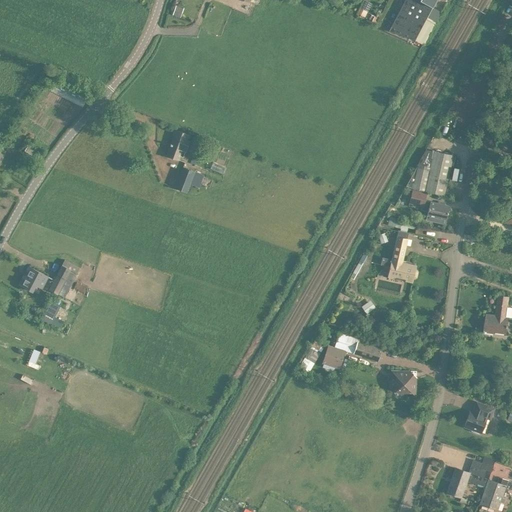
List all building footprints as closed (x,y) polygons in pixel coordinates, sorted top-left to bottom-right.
[(435,21),(426,17),(434,0),(403,0),(387,30),(414,39),(422,44),(435,21)] [(181,8),(175,6),(172,13),(178,15),(181,8)] [(357,14),(363,17),(366,11),(360,8),(357,14)] [(176,130),(166,155),(177,159),(179,154),(183,156),(189,139),(185,138),(187,134),(176,130)] [(27,145),(25,150),(31,154),(34,149),(27,145)] [(415,167),(405,185),(409,186),(443,194),(452,155),(432,150),(428,169),(416,166),(415,167)] [(182,166),(174,187),(186,192),(189,183),(198,187),(203,174),(182,166)] [(411,189),(408,203),(423,206),(427,207),(426,214),(425,219),(442,223),(443,218),(445,218),(448,205),(429,201),(424,200),(426,192),(411,189)] [(502,221),(511,223),(511,195),(508,195),(502,221)] [(388,217),(385,225),(395,227),(396,224),(414,229),(416,223),(388,217)] [(381,257),(379,265),(388,267),(386,276),(411,282),(412,278),(414,278),(415,276),(417,270),(416,268),(415,268),(415,264),(402,261),(406,243),(407,237),(406,237),(408,231),(398,229),(396,235),(395,235),(394,240),(390,259),(381,257)] [(384,232),(378,234),(381,242),(387,240),(384,232)] [(61,264),(48,289),(63,297),(78,268),(63,260),(61,264)] [(28,266),(18,284),(31,290),(35,281),(42,285),(47,276),(40,272),(28,266)] [(492,332),(505,333),(507,316),(505,316),(508,296),(496,294),(493,314),(484,313),(481,332),(483,332),(485,332),(492,333),(492,332)] [(374,307),(368,300),(360,306),(365,314),(374,307)] [(334,345),(353,350),(357,338),(338,332),(334,345)] [(312,364),(323,345),(313,339),(302,358),(312,364)] [(356,341),(352,352),(376,359),(380,349),(356,341)] [(327,345),(321,363),(338,368),(343,351),(327,345)] [(414,395),(415,370),(390,369),(390,370),(394,374),(393,391),(410,391),(414,395)] [(470,430),(479,433),(479,431),(480,431),(486,416),(489,417),(493,407),(475,401),(471,411),(469,410),(463,425),(471,428),(470,430)] [(454,467),(445,492),(460,497),(466,480),(484,486),(487,478),(482,477),(485,470),(490,472),(492,465),(491,464),(493,459),(483,456),(481,461),(478,468),(469,465),(467,471),(454,467)] [(314,468),(309,480),(331,490),(337,492),(331,505),(346,511),(365,511),(369,503),(338,489),(333,487),(337,478),(314,468)] [(484,486),(478,503),(497,510),(505,484),(507,479),(498,476),(496,481),(487,478),(484,486)]
